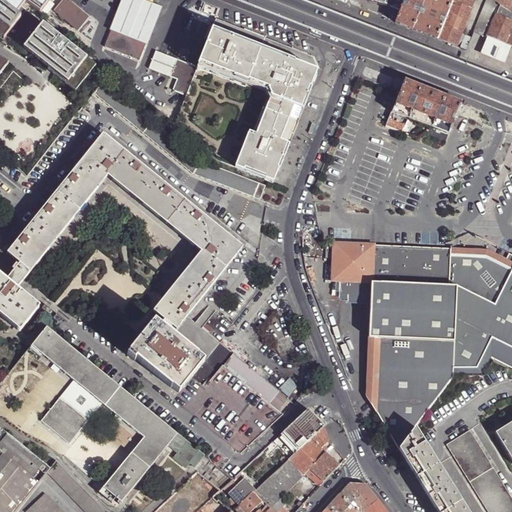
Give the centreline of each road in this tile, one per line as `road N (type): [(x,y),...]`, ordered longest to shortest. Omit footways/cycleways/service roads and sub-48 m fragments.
road 1 (residential): [(354,50),(295,202),(293,262),(366,456)]
road 2 (secondary): [(254,0),(511,99)]
road 3 (secondary): [(511,90),(279,0)]
road 4 (tertiary): [(354,50),(511,110)]
road 5 (tertiary): [(511,82),(363,25)]
road 6 (tertiary): [(229,0),(354,50)]
